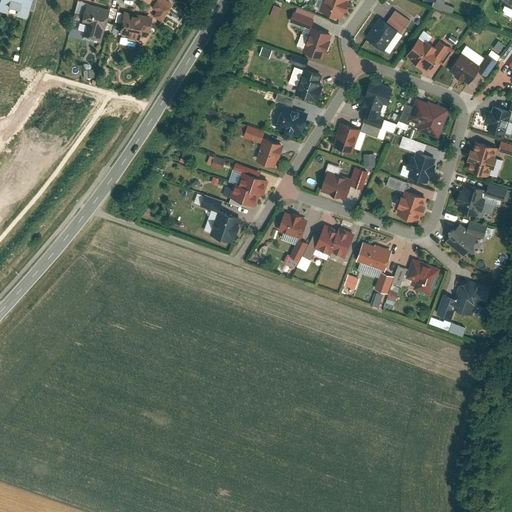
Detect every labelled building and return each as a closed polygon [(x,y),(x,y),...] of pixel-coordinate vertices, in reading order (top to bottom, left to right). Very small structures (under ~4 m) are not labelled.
[(0,9),(27,16),(31,0),(1,0),(0,4),(0,9)] [(168,0),(156,0),(153,7),(158,10),(153,17),(162,22),(173,3),(168,0)] [(325,0),(322,11),(344,18),(349,0),(325,0)] [(110,9),(88,3),(83,22),(85,23),(82,33),(102,38),(110,9)] [(269,15),(277,18),(281,6),(273,4),(269,15)] [(511,7),(502,4),(500,11),(510,15),(511,10),(511,7)] [(153,15),(125,10),(120,35),(141,38),(143,30),(151,31),(153,15)] [(295,22),(315,28),(319,18),(298,12),(295,22)] [(366,35),(385,48),(399,28),(379,14),(366,35)] [(308,52),(326,58),(334,34),(315,28),(308,52)] [(407,54),(430,69),(437,59),(442,63),(452,47),(437,37),(433,44),(420,35),(407,54)] [(511,38),(499,58),(505,62),(511,52),(511,38)] [(491,47),(498,52),(503,43),(497,39),(491,47)] [(261,46),(259,54),(270,56),(272,48),(261,46)] [(489,56),(478,71),(484,76),(500,55),(490,48),(486,54),(489,56)] [(450,67),(471,81),(482,65),(461,51),(450,67)] [(298,93),(318,99),(325,76),(305,70),(298,93)] [(360,111),(378,117),(383,102),(387,103),(392,90),(370,83),(360,111)] [(419,125),(441,132),(450,106),(428,98),(419,125)] [(486,123),(507,130),(511,113),(511,105),(494,99),(486,123)] [(277,125),(302,133),(308,113),(283,106),(277,125)] [(383,121),(365,114),(360,129),(378,135),(383,121)] [(334,146),(353,152),(361,129),(341,123),(334,146)] [(264,143),(266,136),(248,130),(246,138),(264,143)] [(259,158),(277,164),(284,141),(266,136),(264,143),(259,158)] [(469,165),(492,173),(501,147),(478,139),(469,165)] [(408,171),(430,178),(437,155),(415,148),(408,171)] [(363,153),(364,166),(375,166),(374,152),(363,153)] [(206,164),(222,167),(224,158),(209,154),(206,164)] [(351,180),(350,184),(359,187),(365,171),(355,168),(351,180)] [(235,196),(259,203),(267,176),(243,169),(235,196)] [(323,189),(346,197),(350,184),(351,180),(329,172),(323,189)] [(465,186),(458,207),(479,213),(486,193),(465,186)] [(398,212),(419,219),(426,196),(405,190),(398,212)] [(277,231),(302,238),(309,216),(283,209),(277,231)] [(239,218),(220,211),(212,234),(231,240),(239,218)] [(467,227),(472,231),(485,234),(487,224),(469,219),(467,227)] [(346,257),(355,232),(326,222),(318,247),(346,257)] [(459,249),(464,253),(469,248),(473,248),(473,243),(477,237),(472,233),(472,231),(467,227),(465,227),(460,223),(455,228),(451,228),(451,233),(446,239),(452,243),(452,249),(459,249)] [(360,260),(386,269),(393,248),(367,239),(360,260)] [(413,259),(408,276),(433,284),(439,268),(413,259)] [(396,272),(386,269),(379,290),(389,293),(396,272)] [(355,288),(358,276),(347,273),(343,285),(355,288)] [(456,298),(445,294),(438,313),(452,318),(456,306),(469,310),(472,303),(477,300),(485,303),(490,288),(472,281),(460,286),(456,298)] [(378,306),(382,293),(376,291),(372,304),(378,306)] [(446,328),(449,321),(430,315),(428,322),(446,328)] [(461,334),(464,325),(450,320),(447,329),(461,334)]
